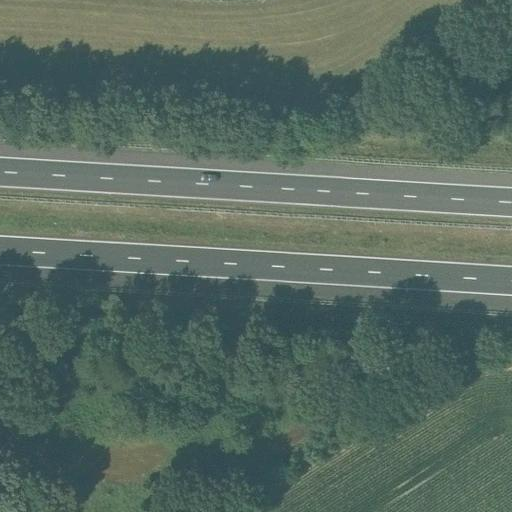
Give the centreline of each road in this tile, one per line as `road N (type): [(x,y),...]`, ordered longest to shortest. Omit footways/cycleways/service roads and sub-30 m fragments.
road 1 (motorway): [(511,201),(0,171)]
road 2 (motorway): [(0,254),(511,283)]
